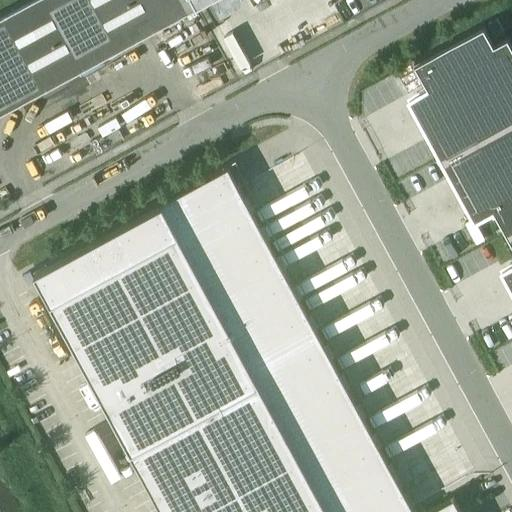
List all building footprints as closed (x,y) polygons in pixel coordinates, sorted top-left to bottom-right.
[(0,110),(196,3),(194,0),(23,0),(0,13),(0,110)] [(497,18),(488,23),(495,36),(504,31),(497,18)] [(484,23),(414,61),(428,86),(447,121),(428,131),(442,156),(511,117),(511,42),(507,34),(494,41),(484,23)] [(511,117),(442,156),(456,181),(474,171),(493,206),(507,232),(511,228),(511,117)] [(417,511),(227,162),(33,267),(166,511),(462,511),(453,494),(419,511),(417,511)] [(29,271),(22,275),(27,285),(35,281),(29,271)]
